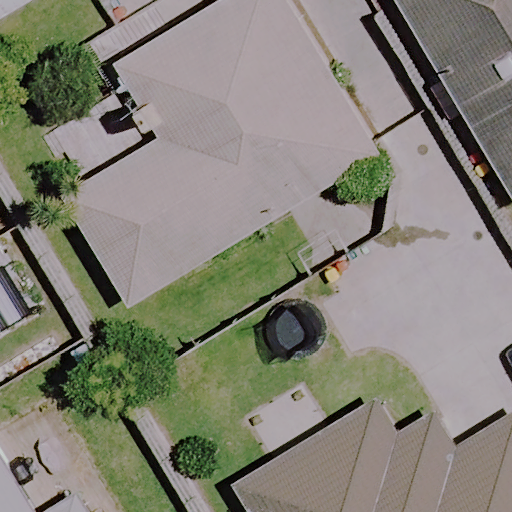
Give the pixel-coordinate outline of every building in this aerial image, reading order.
[(0,0),(0,24),(38,0),(0,0)] [(382,158),(285,0),(234,0),(130,63),(174,135),(72,197),(139,306),(382,158)] [(511,0),(406,0),(511,183),(511,0)] [(0,511),(0,429),(59,395),(0,293),(0,511)] [(511,511),(511,425),(455,459),(418,394),(248,493),(259,511),(511,511)]
